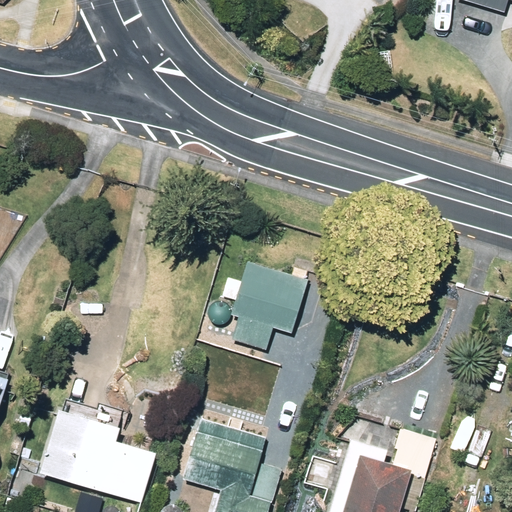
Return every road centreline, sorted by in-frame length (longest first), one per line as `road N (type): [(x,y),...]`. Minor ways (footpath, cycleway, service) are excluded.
road 1 (secondary): [(143,38),(172,76),(232,120),(511,209)]
road 2 (tertiary): [(0,69),(66,77),(143,38)]
